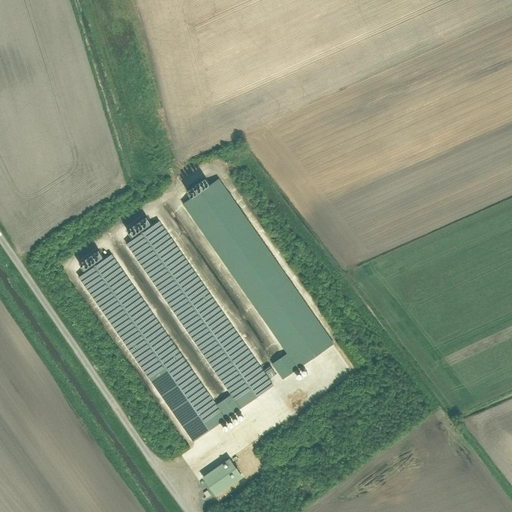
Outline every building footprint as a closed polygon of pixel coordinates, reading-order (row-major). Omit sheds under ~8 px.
[(191,196),(182,202),(288,353),(298,368),(334,343),(219,180),(212,185),(206,177),(187,190),(191,196)] [(133,237),(126,242),(232,394),(242,407),(275,384),(270,377),(265,370),(160,220),(153,225),(147,216),(128,229),(133,237)] [(86,272),(79,277),(193,442),(227,418),(217,404),(113,253),(105,258),(99,250),(80,263),(86,272)] [(298,368),(288,353),(273,363),(283,378),(298,368)] [(271,366),(265,370),(270,377),(276,373),(271,366)] [(217,404),(227,418),(242,407),(232,394),(217,404)] [(230,457),(203,476),(217,497),(244,478),(234,464),(239,461),(235,456),(231,459),(230,457)]
